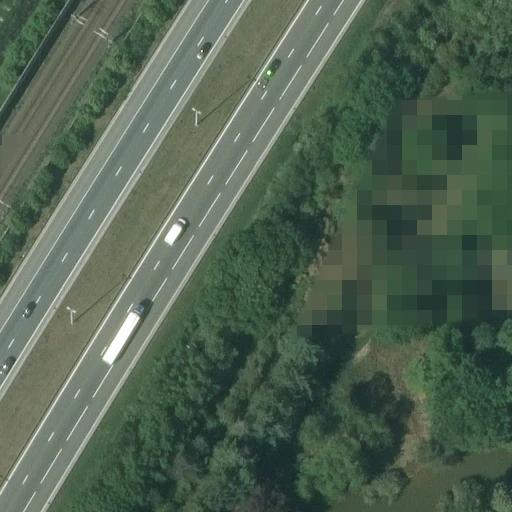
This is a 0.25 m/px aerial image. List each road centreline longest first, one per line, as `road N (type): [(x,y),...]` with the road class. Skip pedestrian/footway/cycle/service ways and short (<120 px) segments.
road 1 (motorway): [(6,511),(171,234),(326,0)]
road 2 (motorway): [(223,0),(0,356)]
